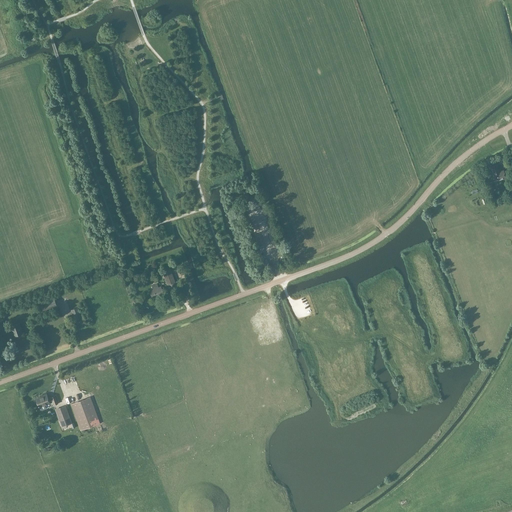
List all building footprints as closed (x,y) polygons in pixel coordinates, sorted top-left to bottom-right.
[(500,172),(498,167),(492,169),(494,174),(493,174),(495,181),(506,177),(504,170),(500,172)] [(167,284),(175,282),(171,271),(163,274),(167,284)] [(158,288),(157,284),(152,286),(153,290),(150,291),(152,298),(163,294),(161,287),(158,288)] [(43,313),(57,308),(54,298),(39,303),(43,313)] [(75,321),(81,318),(77,307),(71,310),(75,321)] [(14,336),(22,334),(18,322),(10,325),(14,336)] [(48,399),(46,395),(36,399),(38,406),(53,402),(54,405),(57,403),(54,396),(51,397),(51,398),(48,399)] [(81,430),(100,423),(91,397),(71,403),(81,430)] [(70,423),(71,423),(65,406),(56,409),(62,426),(70,423)]
